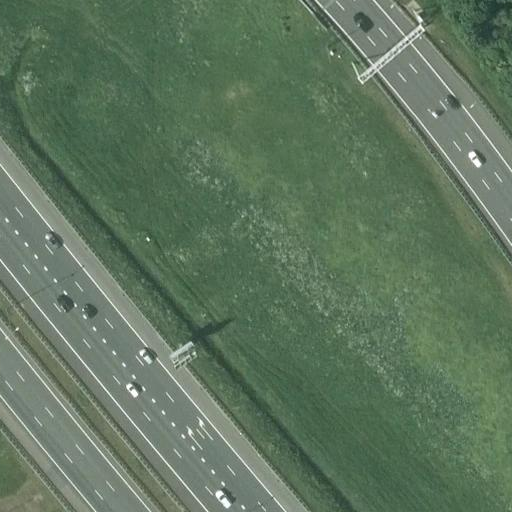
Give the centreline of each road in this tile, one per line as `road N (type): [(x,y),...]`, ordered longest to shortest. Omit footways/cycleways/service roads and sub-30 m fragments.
road 1 (motorway): [(247,511),(0,212)]
road 2 (motorway): [(511,213),(345,0)]
road 3 (motorway): [(0,365),(121,511)]
